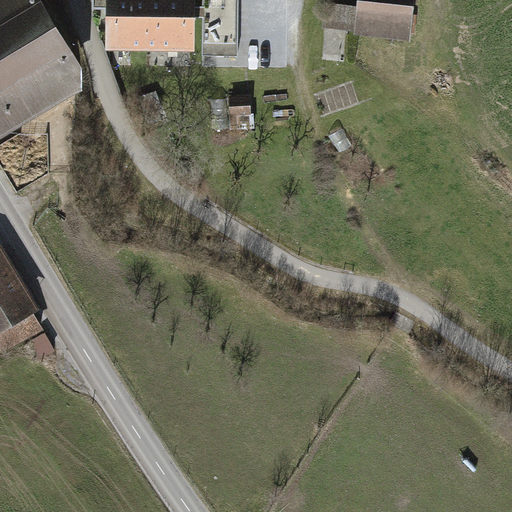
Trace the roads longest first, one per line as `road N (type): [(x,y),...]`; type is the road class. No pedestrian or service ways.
road 1 (track): [(76,0),(117,118),(149,173),(298,270),(388,292),(511,370)]
road 2 (tertiary): [(191,511),(0,209)]
